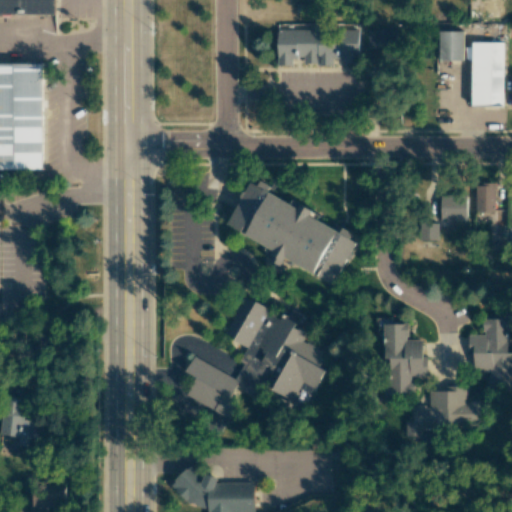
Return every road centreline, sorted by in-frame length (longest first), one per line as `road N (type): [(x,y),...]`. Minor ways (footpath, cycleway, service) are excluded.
road 1 (primary): [(127,0),(127,511)]
road 2 (residential): [(126,146),(511,148)]
road 3 (residential): [(382,148),(385,273),(415,301),(451,312)]
road 4 (residential): [(224,147),(223,0)]
road 5 (residential): [(127,340),(0,341)]
